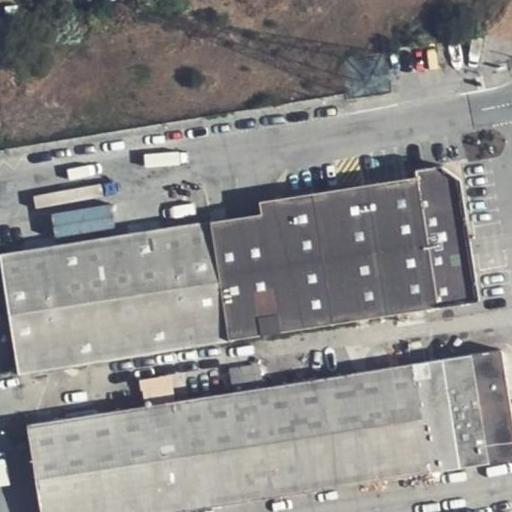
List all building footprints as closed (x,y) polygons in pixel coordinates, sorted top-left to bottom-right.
[(329,68),(345,64),(344,55),(385,46),(381,30),(325,42),(329,68)] [(261,213),(209,221),(228,341),(429,310),(478,302),(458,181),(440,167),(415,170),(416,179),(260,204),(261,213)] [(58,231),(115,226),(113,206),(56,211),(58,231)] [(0,256),(19,373),(228,341),(209,221),(0,255),(0,256)] [(27,426),(41,511),(176,511),(511,457),(511,432),(500,351),(27,426)]
